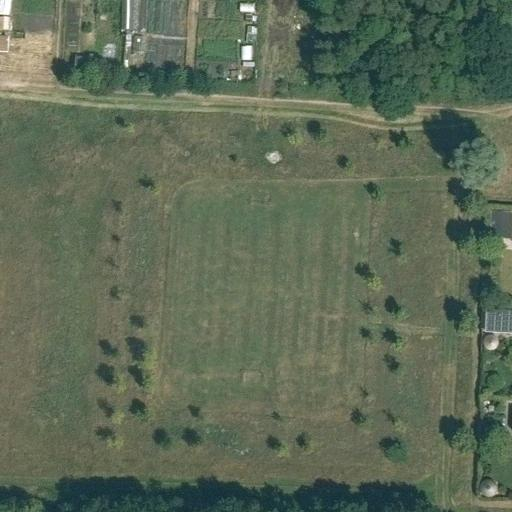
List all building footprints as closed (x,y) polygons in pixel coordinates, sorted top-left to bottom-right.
[(9,0),(0,0),(0,15),(8,16),(9,0)] [(132,31),(133,3),(121,3),(120,31),(132,31)] [(8,19),(0,19),(0,31),(8,31),(8,19)] [(91,61),(77,60),(76,72),(91,73),(91,61)] [(511,214),(492,213),(491,233),(511,234),(511,214)] [(511,313),(497,312),(495,334),(511,335),(511,313)]
